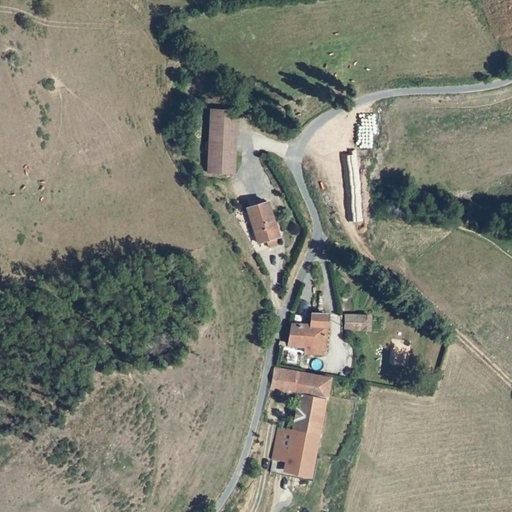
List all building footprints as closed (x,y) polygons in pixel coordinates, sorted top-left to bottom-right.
[(212,111),(209,174),(237,175),(240,112),(212,111)] [(250,208),(261,243),(277,237),(273,221),(276,220),(270,202),(250,208)] [(286,337),(286,347),(302,349),(301,355),(322,358),(327,317),(302,315),(301,322),(300,329),(288,328),(286,337)] [(372,321),(345,321),(345,334),(365,333),(365,336),(373,336),(372,321)] [(410,364),(411,340),(391,339),(391,363),(410,364)] [(273,381),(270,392),(281,394),(286,371),(275,369),(274,374),(273,381)] [(287,465),(285,476),(311,480),(324,404),(327,405),(332,380),(286,371),(281,394),(284,395),(283,400),(289,402),(290,397),(298,398),(291,434),(278,432),(272,463),(287,465)]
